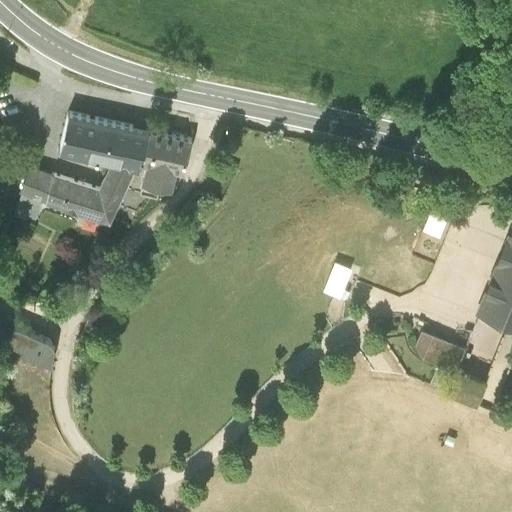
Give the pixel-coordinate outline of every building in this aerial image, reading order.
[(110,233),(138,171),(148,136),(66,115),(56,157),(107,173),(100,196),(27,170),(14,228),(34,235),(42,215),(110,233)] [(194,147),(148,136),(138,171),(146,173),(142,195),(170,201),(176,181),(184,183),(194,147)] [(435,211),(428,229),(444,235),(451,217),(435,211)] [(511,213),(509,221),(476,318),(511,333),(511,213)] [(327,291),(345,297),(356,265),(338,259),(327,291)] [(54,350),(14,335),(5,358),(45,374),(54,350)] [(455,372),(465,349),(433,336),(423,360),(444,368),(455,372)] [(485,383),(455,372),(444,368),(435,391),(477,406),(485,383)]
